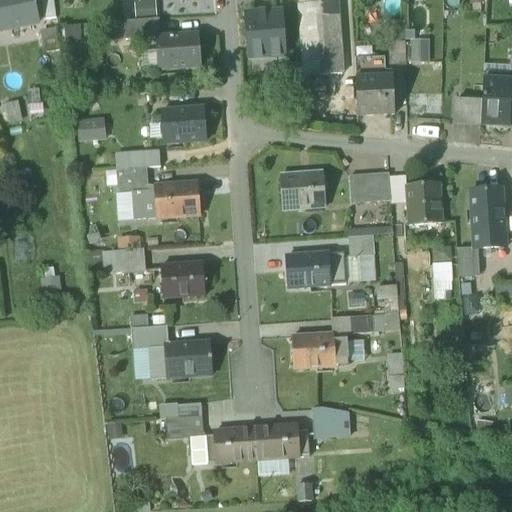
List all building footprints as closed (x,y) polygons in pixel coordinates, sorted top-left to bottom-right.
[(32,0),(0,0),(0,32),(37,24),(32,0)] [(53,0),(41,0),(44,21),(56,19),(53,0)] [(153,19),(153,2),(132,1),(132,18),(153,19)] [(304,78),(309,78),(321,77),(342,76),(337,3),(331,4),(299,6),(304,78)] [(454,37),(455,13),(443,12),(442,37),(454,37)] [(281,13),(246,16),(249,60),(284,57),(281,13)] [(455,13),(454,37),(470,37),(470,13),(455,13)] [(123,23),(124,42),(156,40),(156,39),(160,39),(159,21),(123,23)] [(403,32),(404,39),(426,38),(425,30),(403,32)] [(157,53),(158,72),(200,69),(198,37),(160,39),(156,39),(156,40),(157,53)] [(408,40),(409,63),(428,62),(426,39),(408,40)] [(388,44),(389,66),(405,66),(405,43),(388,44)] [(143,73),(158,72),(157,53),(142,54),(143,73)] [(354,60),(355,78),(392,76),(392,72),(385,72),(384,59),(354,60)] [(510,82),(510,67),(483,66),(483,80),(510,82)] [(355,78),(357,118),(358,118),(358,116),(393,115),(393,117),(394,117),(392,76),(355,78)] [(322,93),(321,77),(309,78),(310,94),(322,93)] [(481,127),(508,129),(511,82),(510,82),(483,80),(482,103),(481,127)] [(454,126),(481,127),(482,103),(455,102),(453,126),(454,126)] [(162,143),(163,146),(205,143),(203,110),(160,113),(161,119),(162,143)] [(83,131),(84,143),(104,141),(102,117),(100,118),(100,116),(76,118),(78,132),(83,131)] [(161,119),(145,120),(147,144),(162,143),(161,119)] [(159,153),(126,155),(127,172),(160,170),(159,153)] [(117,173),(118,196),(132,195),(146,194),(146,193),(144,171),(117,173)] [(280,179),(282,212),(324,209),(322,176),(280,179)] [(350,206),(390,203),(389,180),(388,177),(348,179),(350,206)] [(405,179),(389,180),(390,203),(390,205),(407,204),(406,188),(405,179)] [(196,186),(155,189),(157,221),(157,222),(199,218),(196,186)] [(407,204),(409,228),(442,225),(439,186),(406,188),(407,204)] [(133,223),(157,221),(155,189),(154,189),(154,190),(146,193),(146,194),(132,195),(133,223)] [(469,194),(472,234),(505,232),(502,192),(469,194)] [(117,224),(133,223),(132,195),(118,196),(115,196),(117,224)] [(505,249),(505,232),(472,234),(473,251),(478,251),(505,249)] [(114,240),(116,251),(140,247),(138,236),(114,240)] [(348,240),(349,260),(357,260),(373,259),(372,239),(348,240)] [(115,254),(117,276),(146,274),(144,251),(115,254)] [(457,252),(458,278),(479,276),(478,251),(473,251),(457,252)] [(103,255),(104,277),(117,276),(115,254),(103,255)] [(345,287),(345,285),(343,261),(343,255),(327,256),(329,288),(345,287)] [(288,291),(329,288),(327,256),(286,259),(288,291)] [(349,260),(343,261),(345,285),(359,284),(357,260),(349,260)] [(160,268),(163,301),(205,298),(202,265),(160,268)] [(438,301),(451,301),(450,282),(438,281),(438,301)] [(376,290),(377,301),(397,300),(396,288),(376,290)] [(146,327),(145,315),(127,317),(129,329),(146,327)] [(370,319),(371,335),(383,334),(382,318),(370,319)] [(370,319),(343,321),(344,337),(371,335),(370,319)] [(344,341),(344,337),(343,321),(332,322),(333,337),(333,342),(344,341)] [(166,347),(168,347),(166,329),(131,331),(132,352),(150,351),(149,348),(166,347)] [(293,372),(335,369),(333,342),(333,337),(291,339),(293,372)] [(344,341),(333,342),(335,369),(335,370),(337,370),(337,369),(348,368),(347,364),(346,344),(346,341),(344,341)] [(362,343),(346,344),(347,364),(363,363),(362,343)] [(168,347),(166,347),(168,381),(211,378),(208,344),(168,347)] [(151,382),(168,381),(166,347),(149,348),(150,351),(151,382)] [(134,383),(151,382),(150,351),(132,352),(134,383)] [(388,368),(389,391),(404,390),(402,367),(388,368)] [(511,388),(503,388),(503,405),(511,405),(511,388)] [(177,408),(178,420),(201,419),(200,407),(177,408)] [(313,441),(348,439),(347,416),(323,411),(312,412),(313,441)] [(165,421),(167,442),(182,441),(182,435),(202,433),(201,419),(178,420),(165,421)] [(279,461),(297,459),(296,434),(295,428),(255,431),(258,462),(279,461)] [(257,462),(258,462),(255,431),(255,430),(214,433),(214,438),(217,466),(257,463),(257,462)] [(306,434),(296,434),(297,459),(297,460),(309,459),(307,436),(306,434)] [(207,467),(217,466),(214,438),(205,438),(198,439),(198,440),(190,440),(192,467),(207,466),(207,467)] [(258,478),(280,476),(279,461),(258,462),(257,462),(257,463),(258,478)] [(297,487),(298,504),(311,503),(310,486),(297,487)]
